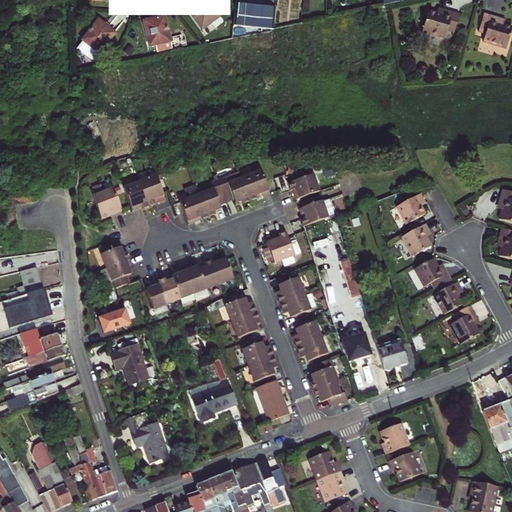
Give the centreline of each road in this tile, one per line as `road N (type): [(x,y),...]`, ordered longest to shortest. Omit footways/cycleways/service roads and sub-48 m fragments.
road 1 (residential): [(62,206),(75,337),(128,503)]
road 2 (residential): [(235,227),(316,431)]
road 3 (residential): [(128,503),(316,431)]
road 4 (residential): [(345,420),(511,348)]
road 5 (residential): [(511,329),(436,197)]
road 6 (residential): [(345,420),(374,494),(427,511)]
